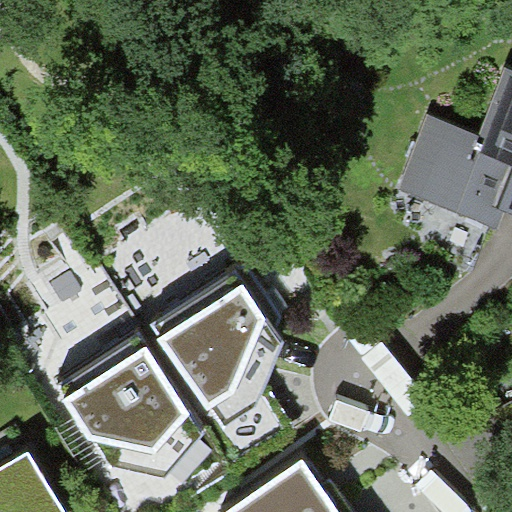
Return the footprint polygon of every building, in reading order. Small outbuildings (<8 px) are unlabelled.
[(494,224),(511,178),(511,69),(505,67),(478,136),(426,116),(399,188),(457,210),(446,240),(477,253),(489,222),(494,224)] [(231,268),(150,323),(159,336),(156,339),(207,408),(213,406),(224,427),(257,404),(269,386),(285,342),(231,268)] [(137,332),(57,384),(90,440),(95,439),(112,465),(165,476),(204,434),(149,344),(145,347),(137,332)] [(511,397),(492,408),(511,446),(511,397)] [(70,511),(27,443),(0,459),(0,511),(70,511)] [(301,460),(227,511),(353,511),(331,480),(320,487),(301,460)]
